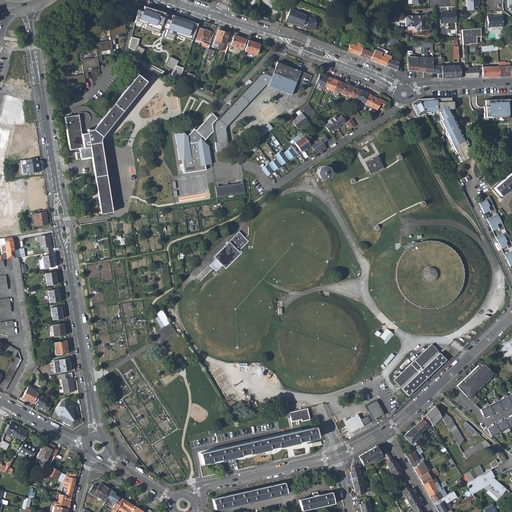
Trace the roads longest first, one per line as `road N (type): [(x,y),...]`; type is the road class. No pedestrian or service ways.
road 1 (tertiary): [(95,434),(39,74)]
road 2 (residential): [(404,94),(394,109),(270,189),(245,166)]
road 3 (residential): [(337,455),(204,485),(190,497)]
road 4 (unknown): [(3,404),(23,362),(8,266)]
road 5 (unknown): [(64,223),(195,196)]
